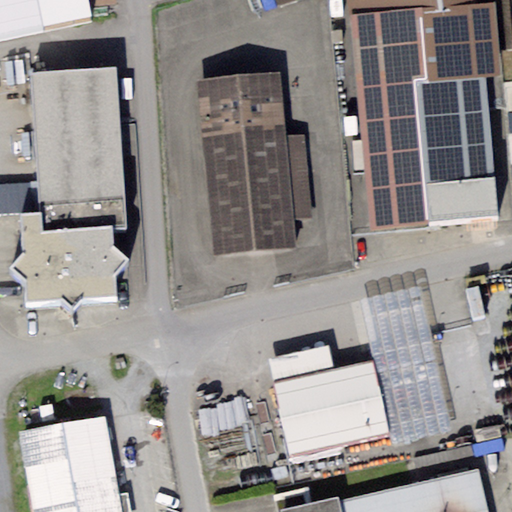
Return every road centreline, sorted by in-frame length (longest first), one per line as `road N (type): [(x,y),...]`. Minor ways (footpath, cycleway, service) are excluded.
road 1 (unclassified): [(167,325),(511,251)]
road 2 (unclassified): [(195,511),(167,325)]
road 3 (unclassified): [(0,359),(167,325)]
